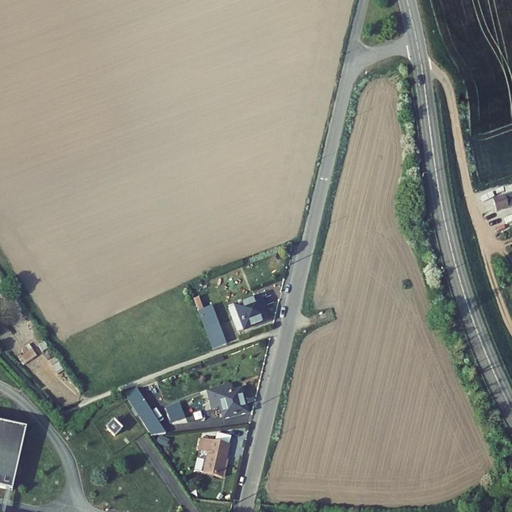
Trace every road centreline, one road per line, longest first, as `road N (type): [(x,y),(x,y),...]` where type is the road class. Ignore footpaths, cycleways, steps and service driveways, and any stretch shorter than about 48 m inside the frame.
road 1 (unclassified): [(344,82),(246,511)]
road 2 (tertiary): [(417,45),(447,235),(511,411)]
road 3 (track): [(417,45),(443,77),(483,252),(511,328)]
